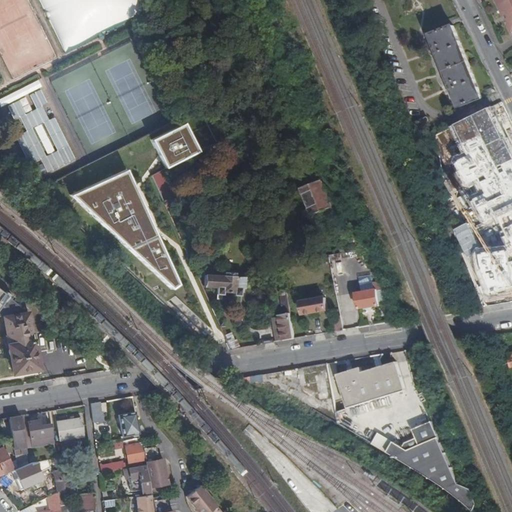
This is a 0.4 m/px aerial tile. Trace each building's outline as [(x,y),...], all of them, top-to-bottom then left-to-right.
[(40,0),(60,48),(140,15),(133,0),(40,0)] [(511,0),(499,0),(511,26),(511,0)] [(162,31),(158,24),(147,29),(151,36),(162,31)] [(432,35),(434,41),(429,43),(434,52),(438,51),(448,77),(443,79),(448,87),(452,86),(460,107),(483,98),(454,26),(432,35)] [(46,172),(74,160),(55,116),(48,120),(41,105),(47,103),(37,81),(0,96),(0,105),(1,107),(6,105),(13,120),(20,117),(26,132),(16,136),(28,164),(40,158),(46,172)] [(277,102),(280,108),(283,107),(288,105),(289,104),(286,98),(277,102)] [(277,110),(271,114),(273,121),(287,116),(283,107),(280,108),(277,110)] [(488,109),(469,119),(480,140),(499,131),(488,109)] [(416,131),(430,125),(427,117),(413,123),(416,131)] [(185,123),(153,138),(167,165),(198,149),(185,123)] [(455,126),(436,135),(439,150),(442,149),(441,146),(457,138),(454,133),(457,131),(460,137),(460,136),(455,126)] [(504,140),(476,149),(483,167),(500,162),(510,158),(504,140)] [(500,162),(483,167),(484,170),(501,164),(500,162)] [(127,169),(71,194),(173,287),(179,284),(127,169)] [(307,209),(308,209),(310,216),(313,216),(313,217),(314,217),(314,215),(332,208),(333,209),(334,209),(322,179),(322,180),(319,173),(299,181),(302,187),(299,189),(300,190),(302,189),(303,192),(301,193),(302,194),(304,194),(310,208),(307,209)] [(446,188),(449,202),(458,201),(455,185),(446,188)] [(489,196),(465,204),(471,223),(495,215),(489,196)] [(453,230),(459,247),(474,243),(468,225),(453,230)] [(482,261),(482,263),(483,267),(485,279),(487,282),(491,284),(495,285),(501,282),(503,279),(504,277),(500,257),(494,259),(493,255),(485,256),(486,260),(482,261)] [(223,275),(196,274),(201,285),(218,286),(217,293),(223,293),(223,290),(235,291),(235,293),(241,294),(241,287),(243,287),(244,276),(233,276),(234,274),(226,273),(226,275),(223,275)] [(376,289),(356,292),(359,309),(379,306),(376,289)] [(301,302),(304,314),(328,310),(326,298),(301,302)] [(213,311),(215,315),(225,337),(228,336),(227,332),(226,333),(223,325),(223,324),(222,321),(224,320),(219,309),(213,311)] [(295,338),(290,310),(285,311),(282,312),(282,314),(279,314),(279,316),(282,327),(276,328),(278,341),(295,338)] [(38,368),(28,314),(28,313),(4,317),(7,337),(8,346),(8,351),(9,354),(10,356),(13,372),(38,368)] [(344,330),(341,315),(332,317),(335,332),(344,330)] [(77,363),(79,375),(93,372),(92,367),(87,368),(86,361),(77,363)] [(397,362),(384,366),(395,393),(406,390),(397,362)] [(349,409),(395,393),(384,366),(363,373),(361,368),(338,375),(349,409)] [(304,369),(305,385),(317,384),(317,369),(304,369)] [(99,402),(90,403),(92,422),(103,421),(102,412),(100,412),(99,402)] [(119,414),(122,436),(139,433),(135,411),(119,414)] [(26,414),(19,415),(24,447),(53,442),(50,424),(40,426),(39,420),(28,422),(26,414)] [(12,441),(15,460),(16,468),(27,464),(27,462),(24,447),(19,415),(8,417),(12,441)] [(80,418),(56,422),(59,437),(70,435),(70,438),(82,436),(80,418)] [(454,493),(475,511),(466,488),(456,483),(437,437),(420,444),(407,450),(402,447),(392,441),(387,451),(412,465),(430,477),(454,493)] [(407,450),(420,444),(417,438),(405,442),(402,447),(407,450)] [(128,462),(133,462),(141,460),(142,463),(144,462),(142,449),(141,443),(124,446),(128,462)] [(0,475),(13,470),(9,462),(1,445),(0,445),(0,475)] [(168,484),(165,467),(157,468),(156,460),(159,459),(157,446),(142,449),(144,462),(145,464),(147,479),(153,477),(155,487),(168,484)] [(55,455),(55,458),(57,466),(57,470),(66,469),(64,453),(55,455)] [(307,511),(324,511),(326,511),(296,473),(292,475),(277,456),(268,463),(307,511)] [(157,468),(165,467),(163,459),(159,459),(156,460),(157,468)] [(27,464),(16,468),(13,470),(16,478),(19,479),(23,488),(41,479),(34,461),(27,464)] [(99,465),(101,473),(122,469),(121,461),(99,465)] [(141,492),(150,491),(149,488),(147,479),(145,464),(136,466),(141,492)] [(55,485),(56,493),(59,511),(67,511),(63,491),(69,490),(66,469),(57,470),(52,471),(55,485)] [(47,487),(49,496),(56,493),(55,485),(47,487)] [(208,511),(221,511),(199,485),(185,496),(197,511),(202,511),(206,509),(208,511)] [(49,496),(47,497),(49,511),(48,511),(59,511),(56,493),(49,496)] [(82,509),(94,508),(95,503),(94,494),(80,496),(82,509)] [(136,497),(137,511),(153,511),(152,501),(151,497),(151,495),(136,497)] [(103,500),(104,508),(115,506),(114,499),(103,500)] [(168,511),(169,511),(166,499),(152,501),(153,511),(168,511)]
